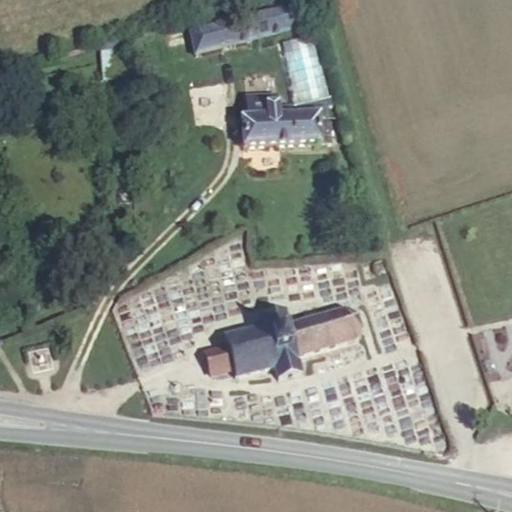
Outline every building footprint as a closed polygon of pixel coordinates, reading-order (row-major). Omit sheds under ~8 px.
[(300,4),(282,8),(288,31),(305,27),(300,4)] [(288,31),(282,8),(187,33),(195,56),(288,31)] [(118,51),(116,37),(100,40),(101,52),(118,51)] [(311,37),(283,42),(294,107),(327,97),(311,37)] [(121,76),(118,51),(101,52),(103,78),(121,76)] [(244,124),(238,124),(241,151),(332,143),(330,121),(319,122),(318,117),(325,116),(324,106),(331,105),(327,97),(294,107),(273,109),(272,98),(242,101),(244,124)] [(349,315),(338,308),(288,324),(283,306),(252,314),(256,332),(216,344),(217,353),(199,360),(204,379),(222,374),(224,381),(267,369),(270,380),(300,371),(296,356),(346,341),(353,328),(349,315)]
